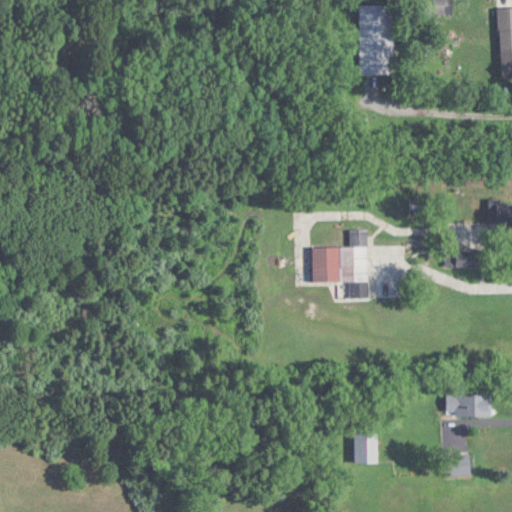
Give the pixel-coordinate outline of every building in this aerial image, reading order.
[(446,0),(418,0),(419,15),(447,13),(446,0)] [(511,7),(492,9),(496,69),(511,67),(511,7)] [(306,247),(306,283),(344,282),(344,298),(363,298),(362,230),(344,231),(345,247),(306,247)] [(485,418),(485,396),(440,396),(440,412),(449,412),(449,418),(485,418)] [(354,434),(355,464),(372,464),(371,434),(354,434)] [(464,455),(438,456),(438,476),(464,476),(464,455)]
